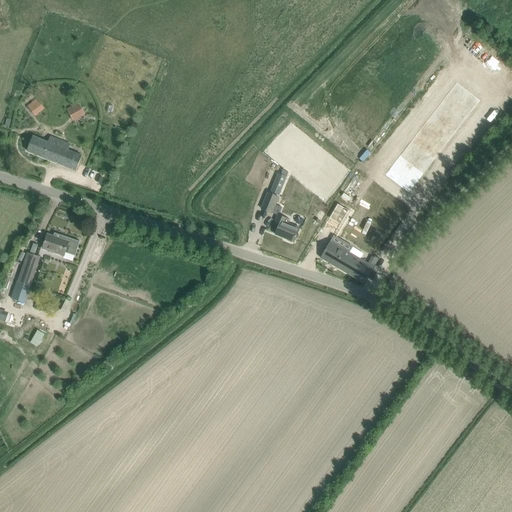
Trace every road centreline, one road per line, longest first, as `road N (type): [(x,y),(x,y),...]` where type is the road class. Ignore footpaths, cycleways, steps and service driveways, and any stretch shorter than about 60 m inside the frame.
road 1 (unclassified): [(511,393),(371,294),(0,179)]
road 2 (track): [(371,294),(436,215),(511,146)]
